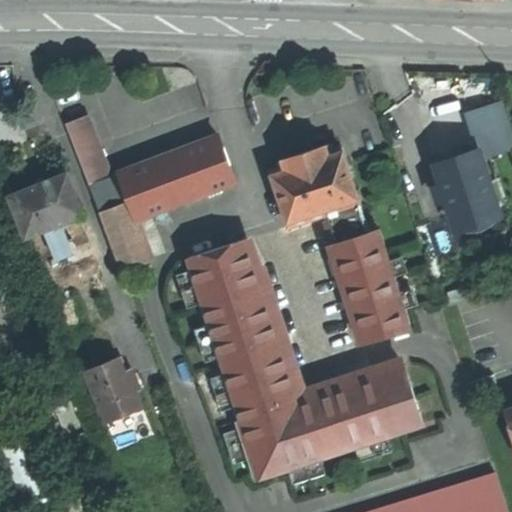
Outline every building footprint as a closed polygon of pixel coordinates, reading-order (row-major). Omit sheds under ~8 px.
[(109,171),(87,114),(65,123),(87,179),(109,171)] [(143,164),(121,172),(132,201),(138,217),(238,181),(221,135),(143,164)] [(303,153),(279,161),(281,168),(270,171),(288,226),(322,214),(359,203),(342,148),(331,151),(329,144),(303,153)] [(455,159),(436,165),(451,212),(473,205),(476,218),(499,211),(498,206),(495,197),(481,151),(455,159)] [(67,173),(12,194),(28,234),(45,227),(52,244),(68,238),(62,220),(83,212),(67,173)] [(132,201),(103,211),(124,268),(153,257),(138,217),(132,201)] [(359,203),(322,214),(332,244),(369,232),(359,203)] [(369,232),(332,244),(340,270),(387,256),(379,229),(369,232)] [(68,238),(52,244),(57,256),(73,250),(68,238)] [(246,241),(190,258),(224,361),(280,344),(246,241)] [(387,256),(340,270),(346,290),(394,275),(387,256)] [(394,275),(346,290),(363,341),(411,326),(394,275)] [(461,282),(447,287),(450,297),(464,292),(461,282)] [(280,344),(224,361),(243,418),(288,403),(299,400),(280,344)] [(102,362),(85,370),(106,421),(141,406),(135,391),(135,389),(134,388),(134,386),(134,384),(135,382),(136,381),(137,380),(132,368),(127,371),(120,355),(102,362)] [(299,400),(288,403),(306,461),(423,423),(405,366),(299,400)] [(494,370),(467,378),(471,392),(498,383),(494,370)] [(243,418),(238,420),(257,477),(306,461),(288,403),(243,418)] [(31,406),(0,419),(0,493),(7,511),(15,511),(67,490),(31,406)] [(504,511),(492,472),(364,511),(504,511)]
